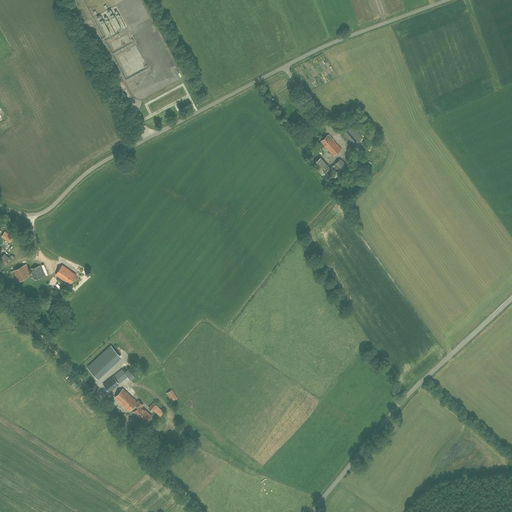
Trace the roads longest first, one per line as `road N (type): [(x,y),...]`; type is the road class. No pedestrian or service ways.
road 1 (unclassified): [(449,0),(333,43),(102,162),(43,213),(0,207)]
road 2 (unclassified): [(312,511),(406,396),(511,299)]
road 3 (unclassified): [(202,511),(84,384)]
road 4 (track): [(0,292),(84,384)]
